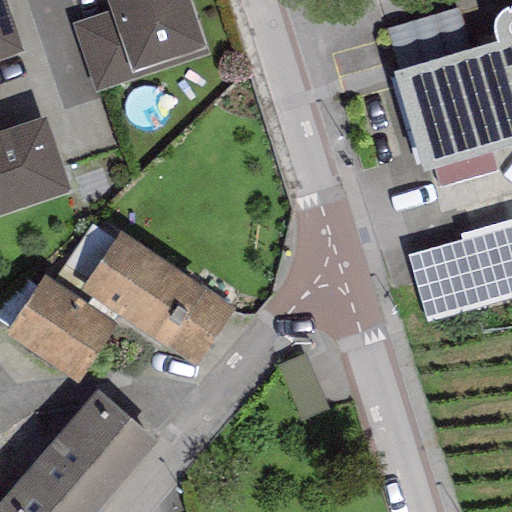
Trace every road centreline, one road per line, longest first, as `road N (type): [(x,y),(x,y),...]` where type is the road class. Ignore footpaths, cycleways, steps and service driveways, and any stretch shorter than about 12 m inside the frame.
road 1 (residential): [(135,511),(348,264)]
road 2 (residential): [(348,264),(270,0)]
road 3 (residential): [(419,511),(348,264)]
road 4 (unknown): [(0,389),(136,385),(173,393),(205,430)]
